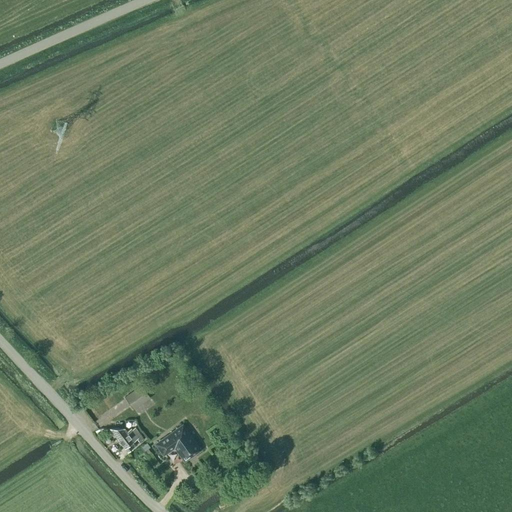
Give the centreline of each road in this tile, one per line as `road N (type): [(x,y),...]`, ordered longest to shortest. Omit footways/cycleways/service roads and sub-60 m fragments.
road 1 (unclassified): [(159,511),(0,341)]
road 2 (unclassified): [(0,66),(154,0)]
